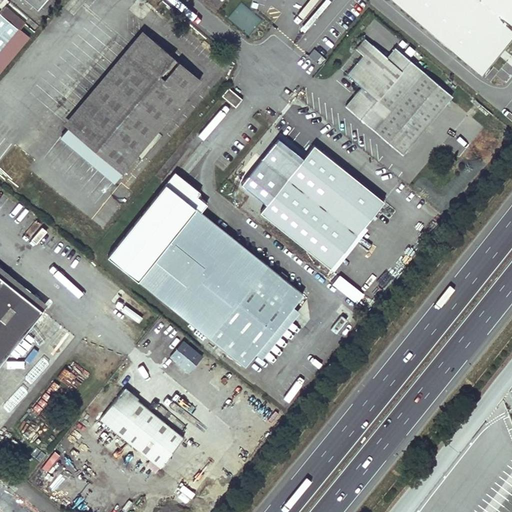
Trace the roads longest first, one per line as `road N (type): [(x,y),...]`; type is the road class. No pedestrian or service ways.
road 1 (motorway): [(511,225),(281,511)]
road 2 (motorway): [(325,511),(511,281)]
road 3 (unclassified): [(400,511),(511,371)]
